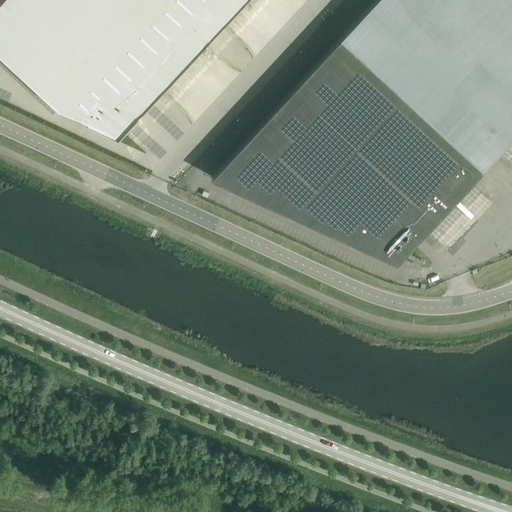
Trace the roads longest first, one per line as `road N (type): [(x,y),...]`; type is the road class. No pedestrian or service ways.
road 1 (unclassified): [(0,123),(363,292),(432,307),(511,290)]
road 2 (secondary): [(503,511),(285,430),(0,307)]
road 3 (unknown): [(462,266),(418,268),(209,174)]
road 4 (unknown): [(209,174),(363,0)]
